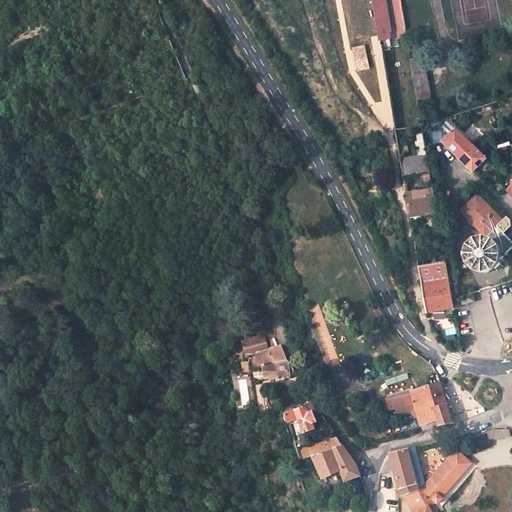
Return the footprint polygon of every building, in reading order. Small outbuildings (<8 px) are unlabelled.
[(175,82),(184,78),(153,0),(146,0),(148,3),(144,5),(175,82)] [(373,0),(380,39),(391,38),(389,31),(392,30),(387,0),(373,0)] [(391,0),(398,36),(408,34),(402,0),(391,0)] [(353,51),(357,71),(369,68),(364,48),(353,51)] [(419,99),(431,97),(424,57),(412,59),(419,99)] [(455,129),(443,143),(474,172),(486,159),(455,129)] [(426,154),(401,158),(403,175),(429,171),(426,154)] [(403,192),(408,218),(436,213),(432,187),(403,192)] [(485,237),(496,225),(502,219),(477,193),(459,211),(485,237)] [(506,216),(497,225),(504,233),(511,225),(510,219),(506,216)] [(486,241),(502,258),(511,247),(511,241),(496,225),(485,237),(483,238),(486,241)] [(488,273),(502,258),(486,241),(471,256),(488,273)] [(428,314),(454,308),(446,263),(419,267),(428,314)] [(462,299),(464,305),(477,301),(475,295),(462,299)] [(265,371),(266,383),(292,383),(289,361),(283,350),(269,354),(267,349),(265,340),(245,346),(248,358),(258,358),(258,371),(265,371)] [(444,426),(444,425),(452,422),(447,405),(448,405),(449,404),(449,403),(449,402),(449,401),(448,401),(447,401),(446,401),(440,382),(386,398),(390,410),(395,409),(397,418),(411,414),(412,418),(417,417),(420,426),(439,420),(440,422),(439,423),(438,424),(438,425),(438,426),(438,427),(439,428),(440,428),(442,428),(443,427),(444,426)] [(380,412),(390,410),(386,398),(377,400),(380,412)] [(308,407),(308,408),(310,414),(316,413),(317,412),(314,406),(308,407)] [(294,422),(298,437),(315,432),(313,425),(319,423),(316,413),(310,414),(308,408),(287,414),(289,423),(294,422)] [(439,420),(420,426),(422,432),(436,430),(438,427),(438,426),(438,425),(438,424),(439,423),(440,422),(439,420)] [(489,439),(494,438),(495,440),(509,436),(509,433),(508,429),(488,431),(487,432),(489,439)] [(314,456),(323,477),(341,471),(347,481),(359,476),(355,465),(342,445),(337,438),(301,451),(304,460),(314,456)] [(435,502),(440,506),(476,464),(456,447),(418,489),(408,449),(391,453),(395,470),(390,472),(393,485),(395,485),(398,484),(401,496),(403,495),(414,510),(432,500),(435,502)] [(319,505),(322,511),(336,506),(333,500),(319,505)] [(432,500),(414,510),(414,511),(417,511),(429,506),(435,502),(432,500)]
